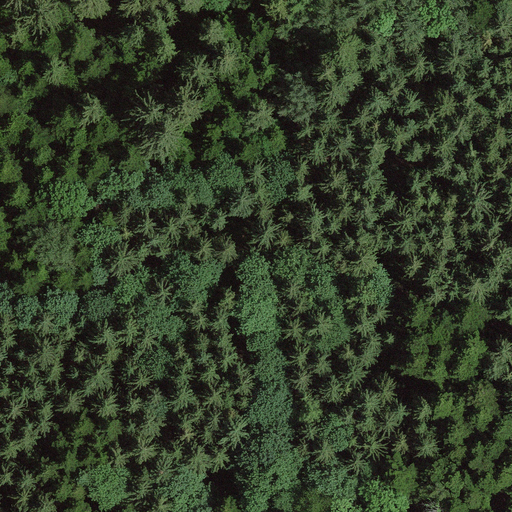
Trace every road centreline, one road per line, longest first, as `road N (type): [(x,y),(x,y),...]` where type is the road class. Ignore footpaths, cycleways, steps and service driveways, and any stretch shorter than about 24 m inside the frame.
road 1 (track): [(0,260),(120,203),(230,174),(353,163),(511,169)]
road 2 (track): [(0,287),(100,284),(285,261),(511,322)]
